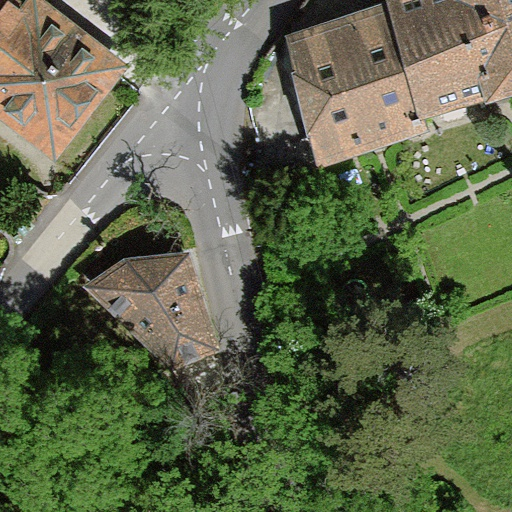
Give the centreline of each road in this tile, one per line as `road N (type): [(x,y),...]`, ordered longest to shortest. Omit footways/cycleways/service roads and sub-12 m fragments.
road 1 (tertiary): [(179,121),(207,162),(295,511)]
road 2 (residential): [(0,320),(86,210),(179,121)]
road 3 (tertiary): [(259,0),(179,121)]
